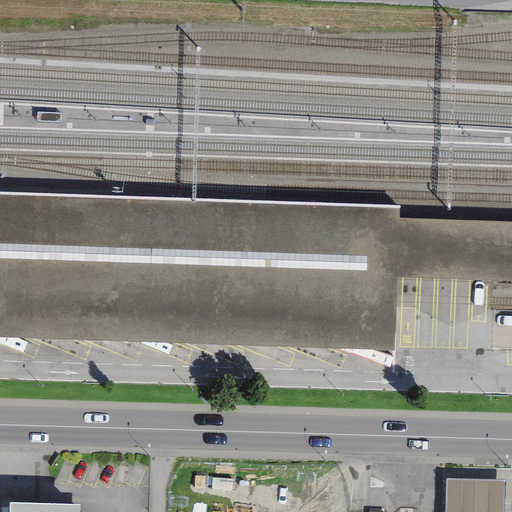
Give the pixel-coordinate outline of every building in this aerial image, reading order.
[(61,113),(37,112),(37,122),(60,123),(61,113)] [(399,204),(0,192),(0,307),(396,319),(397,280),(398,217),(399,204)] [(511,220),(398,217),(397,280),(511,283),(511,220)] [(396,319),(0,307),(0,336),(394,350),(396,319)] [(503,511),(504,510),(505,479),(445,478),(444,509),(443,511),(503,511)] [(80,511),(80,505),(9,503),(8,511),(80,511)]
